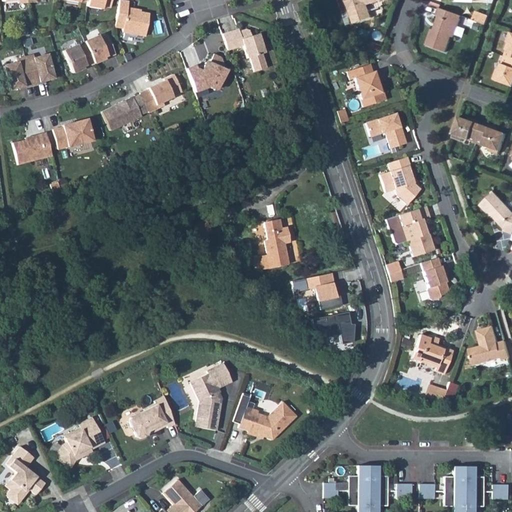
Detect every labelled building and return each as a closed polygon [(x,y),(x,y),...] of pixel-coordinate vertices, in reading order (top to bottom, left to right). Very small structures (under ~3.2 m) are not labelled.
[(87,0),(87,1),(86,6),(101,9),(102,6),(110,8),(111,0),(87,0)] [(119,0),(114,27),(122,28),(122,32),(145,36),(148,14),(140,13),(140,11),(127,8),(128,2),(119,0)] [(350,0),(357,21),(375,15),(371,2),(376,0),(350,0)] [(440,6),(437,14),(440,15),(436,28),(433,27),(427,45),(446,52),(452,34),(455,35),(462,14),(440,6)] [(487,22),(490,13),(480,10),(477,19),(487,22)] [(237,29),(221,34),(226,51),(242,46),(246,59),(249,58),(253,72),(266,68),(261,54),(263,53),(257,34),(250,36),(248,31),(245,30),(238,32),(237,29)] [(92,62),(93,64),(104,59),(104,57),(114,52),(106,35),(99,38),(98,36),(84,42),(85,44),(92,62)] [(76,45),(62,51),(72,73),(83,68),(82,66),(92,62),(85,44),(77,48),(76,45)] [(24,57),(31,84),(44,81),(53,79),(46,55),(33,58),(32,55),(24,57)] [(194,66),(185,69),(193,93),(206,88),(206,87),(214,91),(216,90),(224,71),(220,70),(222,66),(219,58),(212,56),(208,65),(205,64),(204,65),(201,71),(195,68),(194,66)] [(511,57),(507,56),(502,70),(499,69),(496,79),(511,85),(511,57)] [(2,66),(9,90),(18,88),(31,84),(24,57),(15,59),(16,63),(2,66)] [(344,72),(346,80),(350,79),(360,108),(384,100),(374,70),(369,71),(367,65),(344,72)] [(147,89),(138,93),(139,95),(146,111),(147,113),(156,109),(155,105),(165,101),(171,98),(171,96),(180,92),(172,75),(162,79),(163,81),(146,88),(147,89)] [(115,105),(100,112),(108,130),(140,116),(139,114),(146,111),(139,95),(131,98),(131,97),(114,104),(115,105)] [(155,105),(156,109),(166,104),(165,101),(155,105)] [(337,110),(341,122),(350,119),(346,107),(337,110)] [(365,121),(370,136),(384,131),(390,147),(404,142),(399,127),(397,126),(393,112),(365,121)] [(454,136),(464,140),(465,137),(478,142),(485,122),(470,117),(469,119),(461,116),(454,136)] [(61,126),(51,129),(56,148),(66,146),(90,140),(85,119),(76,121),(77,122),(70,124),(70,123),(61,125),(61,126)] [(478,142),(492,146),(491,150),(500,153),(508,133),(499,130),(500,128),(485,122),(478,142)] [(24,140),(11,143),(16,165),(50,156),(44,133),(27,137),(27,139),(24,140)] [(389,161),(392,170),(381,174),(387,193),(397,189),(399,195),(408,203),(421,188),(413,181),(414,177),(411,174),(408,165),(411,164),(408,155),(389,161)] [(53,194),(60,191),(56,182),(49,185),(53,194)] [(511,235),(511,210),(495,192),(480,206),(491,219),(494,217),(505,230),(505,233),(511,235)] [(427,205),(387,218),(391,230),(392,229),(396,241),(399,243),(409,239),(410,241),(415,256),(437,249),(432,232),(426,234),(424,229),(428,228),(425,220),(431,218),(427,205)] [(196,246),(214,236),(207,222),(189,231),(190,233),(184,236),(189,246),(194,244),(196,246)] [(261,222),(253,224),(259,254),(267,253),(261,222)] [(260,259),(262,271),(263,272),(290,267),(286,246),(291,245),(288,230),(282,231),(280,222),(266,225),(270,243),(266,244),(269,257),(260,259)] [(420,262),(428,286),(426,290),(428,296),(433,299),(438,297),(439,294),(448,291),(445,282),(443,276),(446,275),(443,264),(440,266),(437,256),(420,262)] [(260,259),(253,260),(256,272),(262,271),(260,259)] [(387,263),(389,272),(402,268),(399,259),(387,263)] [(389,272),(391,280),(404,276),(402,268),(389,272)] [(333,284),(331,273),(303,279),(305,289),(310,288),(314,291),(316,301),(317,301),(319,310),(341,306),(339,293),(335,294),(335,291),(334,291),(332,291),(331,284),(333,284)] [(348,312),(311,319),(313,328),(326,337),(339,335),(341,344),(353,342),(354,324),(350,324),(348,312)] [(474,364),(501,356),(503,359),(510,357),(506,340),(498,342),(493,326),(477,331),(481,345),(470,349),(474,364)] [(414,349),(421,351),(418,360),(436,366),(435,370),(444,373),(453,350),(436,344),(433,343),(434,339),(427,336),(420,334),(414,349)] [(411,357),(418,360),(421,351),(414,349),(411,357)] [(207,373),(189,382),(198,401),(194,427),(215,430),(220,398),(219,398),(217,393),(215,389),(231,381),(222,363),(205,371),(207,373)] [(425,393),(434,396),(432,402),(433,402),(441,402),(446,390),(429,384),(425,393)] [(423,399),(432,402),(434,396),(425,393),(423,399)] [(174,424),(163,396),(153,401),(154,403),(140,410),(141,412),(130,417),(128,422),(136,437),(140,438),(142,434),(151,429),(153,432),(160,428),(161,430),(174,424)] [(257,411),(247,407),(247,410),(244,409),(237,427),(246,431),(248,434),(254,436),(257,435),(258,433),(261,434),(263,436),(271,440),(296,416),(282,402),(266,417),(256,413),(257,411)] [(91,417),(85,420),(91,431),(96,428),(91,417)] [(77,424),(79,427),(62,436),(63,438),(80,430),(90,450),(104,443),(96,428),(91,431),(85,420),(77,424)] [(142,434),(140,438),(153,432),(151,429),(142,434)] [(90,450),(80,430),(63,438),(66,442),(61,445),(53,457),(69,468),(74,461),(73,458),(80,455),(81,457),(91,452),(90,450)] [(33,457),(19,447),(5,464),(7,466),(15,472),(5,486),(9,490),(7,493),(7,497),(15,503),(19,503),(26,493),(24,491),(27,488),(29,490),(35,495),(44,483),(24,468),(33,457)] [(348,476),(348,505),(357,505),(356,511),(377,511),(378,505),(386,506),(386,476),(378,476),(378,466),(356,465),(356,476),(348,476)] [(444,477),(444,507),(453,506),(453,511),(475,511),(475,507),(485,507),(485,477),(475,477),(475,466),(453,466),(453,477),(444,477)] [(172,509),(170,506),(164,511),(161,509),(158,511),(193,511),(200,506),(176,479),(161,493),(172,504),(174,507),(172,509)] [(322,482),(322,489),(322,497),(337,497),(337,482),(322,482)] [(397,483),(397,498),(405,498),(412,498),(412,483),(397,483)] [(419,483),(419,498),(427,498),(434,498),(434,483),(419,483)] [(493,483),(493,498),(501,498),(507,498),(507,484),(493,483)]
